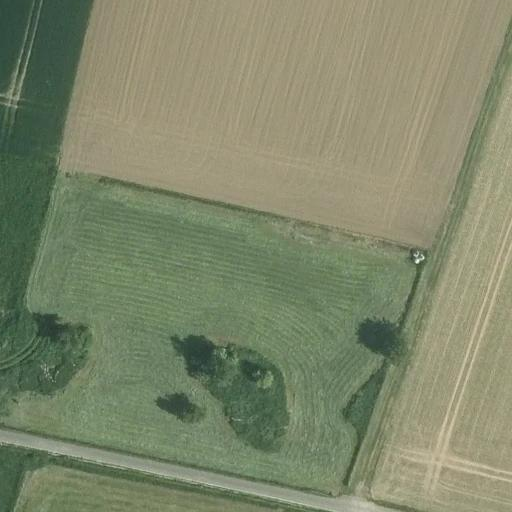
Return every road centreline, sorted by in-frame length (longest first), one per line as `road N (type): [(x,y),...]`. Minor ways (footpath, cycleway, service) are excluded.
road 1 (track): [(511,49),(354,507)]
road 2 (unclassified): [(0,435),(373,511)]
